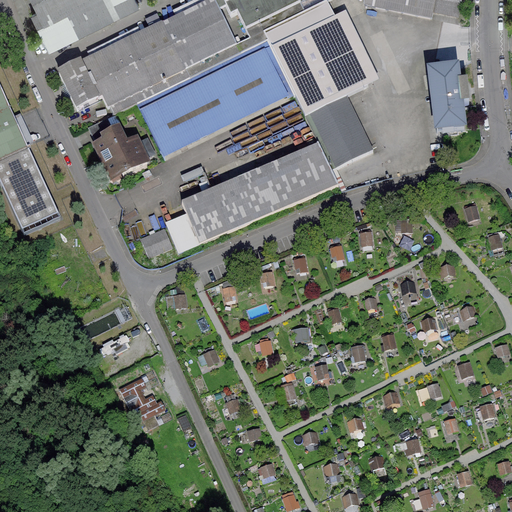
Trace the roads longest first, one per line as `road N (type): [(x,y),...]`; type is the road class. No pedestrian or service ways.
road 1 (residential): [(4,0),(129,274),(147,283),(332,211),(505,168)]
road 2 (track): [(229,344),(278,437),(511,330)]
road 3 (track): [(450,247),(229,344),(190,271)]
road 4 (track): [(511,324),(503,300),(420,210),(413,186)]
road 5 (residential): [(491,0),(505,168)]
road 6 (track): [(511,441),(371,504)]
